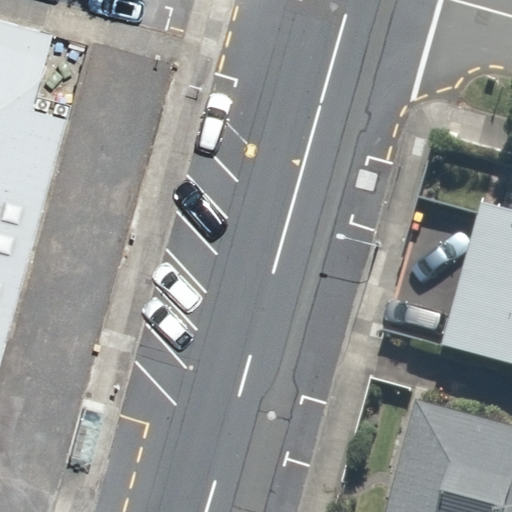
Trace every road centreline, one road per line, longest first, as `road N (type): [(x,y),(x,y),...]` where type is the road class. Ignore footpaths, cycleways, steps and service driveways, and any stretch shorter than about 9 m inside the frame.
road 1 (residential): [(203,511),(333,44)]
road 2 (unclassified): [(333,44),(168,0)]
